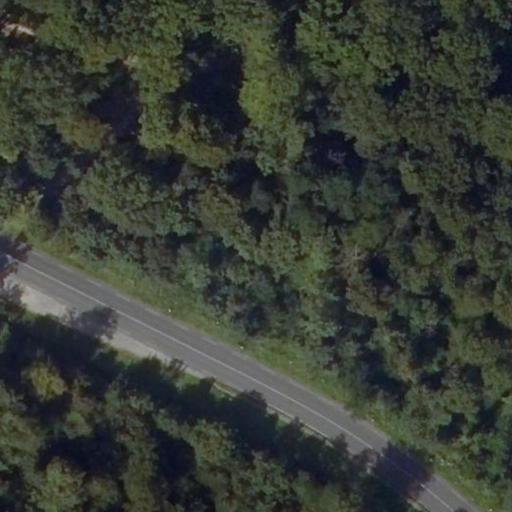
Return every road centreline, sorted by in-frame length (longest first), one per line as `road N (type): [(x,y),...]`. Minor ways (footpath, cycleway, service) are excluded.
road 1 (secondary): [(0,250),(315,412),(464,511)]
road 2 (track): [(0,19),(80,43),(207,65),(511,80)]
